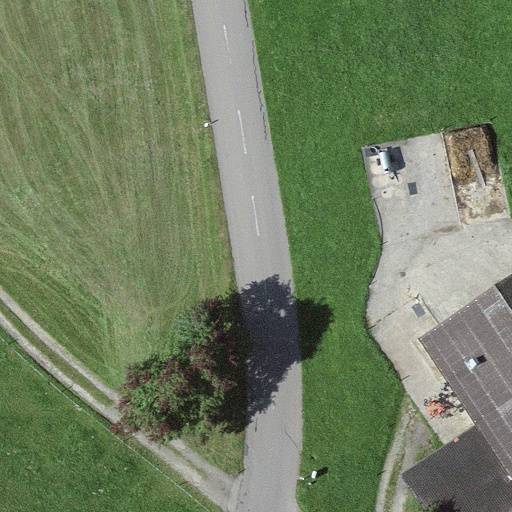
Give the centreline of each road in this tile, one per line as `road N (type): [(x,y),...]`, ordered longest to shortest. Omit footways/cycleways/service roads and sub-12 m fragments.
road 1 (tertiary): [(264,511),(274,380),(220,0)]
road 2 (track): [(241,511),(52,387),(0,322)]
